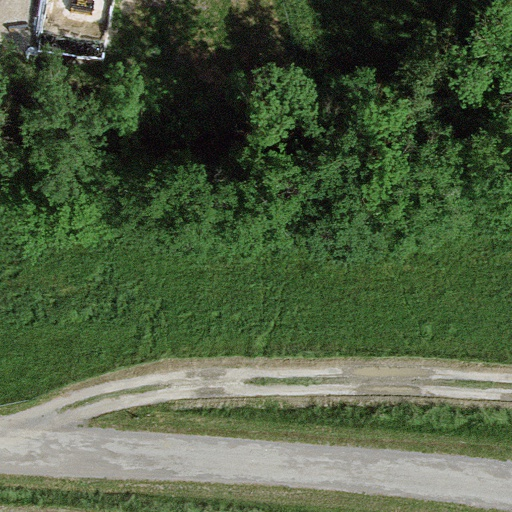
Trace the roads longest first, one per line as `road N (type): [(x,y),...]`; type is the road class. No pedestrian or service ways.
road 1 (track): [(511,385),(156,383),(75,404),(1,446)]
road 2 (unclassified): [(511,484),(0,446)]
